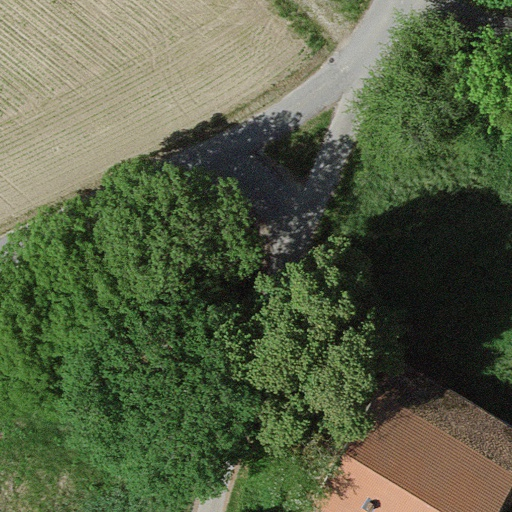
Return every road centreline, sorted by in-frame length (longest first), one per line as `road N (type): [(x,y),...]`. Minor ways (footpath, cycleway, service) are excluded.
road 1 (track): [(357,63),(186,166),(0,255)]
road 2 (track): [(239,137),(280,204),(291,256)]
